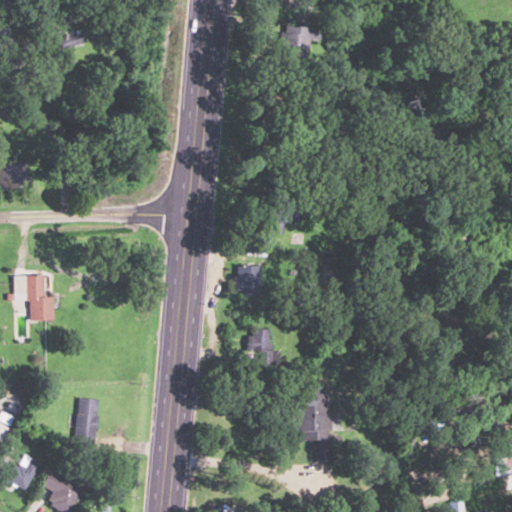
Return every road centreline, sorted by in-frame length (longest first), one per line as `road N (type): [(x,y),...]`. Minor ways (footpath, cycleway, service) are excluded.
road 1 (trunk): [(161,511),(207,0)]
road 2 (residential): [(0,215),(189,214)]
